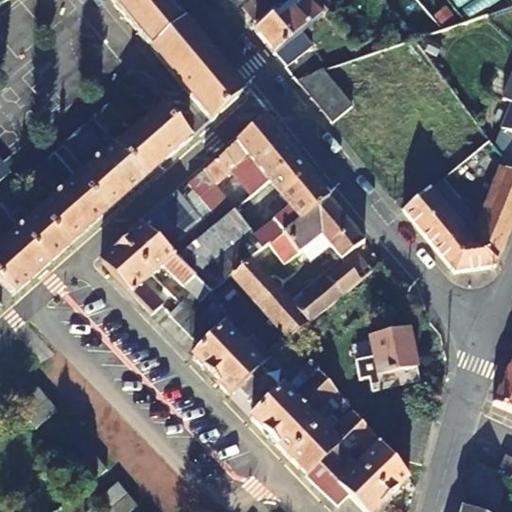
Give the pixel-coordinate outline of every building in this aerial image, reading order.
[(162,0),(108,0),(210,124),(241,96),(162,0)] [(251,0),(242,0),(234,7),(238,11),(241,9),(251,0)] [(251,0),(241,9),(254,23),(278,3),(275,0),(251,0)] [(305,0),(278,23),(272,17),(254,32),(274,56),(300,35),(328,12),(318,0),(305,0)] [(305,0),(292,0),(272,17),(278,23),(305,0)] [(312,48),(300,35),(274,56),(285,69),(312,48)] [(351,108),(323,72),(296,82),(331,125),(351,108)] [(511,130),(511,75),(503,98),(511,100),(511,102),(502,127),(511,130)] [(92,121),(117,151),(144,182),(189,143),(162,113),(131,139),(119,127),(120,125),(106,110),(92,121)] [(248,162),(255,171),(240,184),(252,198),(268,186),(297,163),(264,123),(188,189),(204,207),(220,195),(217,190),(234,175),(248,162)] [(144,182),(117,151),(108,158),(84,129),(75,138),(127,197),(144,182)] [(91,174),(81,182),(108,213),(127,197),(75,138),(66,145),(91,174)] [(71,191),(81,182),(56,154),(46,163),(71,191)] [(255,171),(248,162),(234,175),(240,184),(255,171)] [(0,163),(0,185),(11,176),(0,163)] [(108,213),(81,182),(71,191),(46,163),(37,172),(88,231),(108,213)] [(268,186),(288,212),(272,225),(253,242),(262,253),(285,236),(329,202),(297,163),(268,186)] [(438,183),(403,212),(455,274),(494,268),(511,224),(511,168),(506,166),(478,234),(438,183)] [(51,209),(41,218),(68,248),(88,231),(37,172),(26,181),(51,209)] [(0,208),(50,265),(68,248),(41,218),(33,225),(8,197),(0,203),(0,208)] [(142,229),(169,255),(180,246),(175,240),(198,221),(178,197),(142,229)] [(253,242),(272,225),(250,200),(219,225),(209,234),(175,263),(206,294),(210,298),(231,279),(252,262),(262,253),(253,242)] [(285,236),(269,250),(283,268),(300,254),(319,239),(329,250),(340,264),(342,263),(353,253),(364,245),(329,202),(285,236)] [(50,265),(0,208),(0,232),(10,244),(0,253),(0,284),(12,297),(50,265)] [(213,218),(203,227),(209,234),(219,225),(213,218)] [(175,240),(180,246),(203,227),(198,221),(175,240)] [(209,234),(203,227),(180,246),(169,255),(175,263),(209,234)] [(164,271),(173,282),(183,293),(187,289),(198,301),(206,294),(175,263),(169,255),(142,229),(121,247),(153,281),(164,271)] [(300,254),(310,266),(329,250),(319,239),(300,254)] [(99,265),(150,318),(160,309),(161,308),(144,289),(153,281),(121,247),(99,265)] [(371,275),(363,266),(353,253),(342,263),(344,266),(353,276),(360,270),(367,279),(371,275)] [(382,267),(374,257),(363,266),(371,275),(382,267)] [(293,310),(252,262),(231,279),(288,344),(308,327),(293,310)] [(344,266),(314,292),(330,311),(367,279),(360,270),(353,276),(344,266)] [(153,281),(162,290),(173,282),(164,271),(153,281)] [(309,329),(330,311),(314,292),(293,310),(308,327),(309,329)] [(190,299),(169,319),(180,330),(201,311),(190,299)] [(211,321),(201,311),(180,330),(190,341),(211,321)] [(212,322),(211,321),(190,341),(201,352),(221,332),(212,322)] [(239,328),(231,336),(237,343),(246,334),(239,328)] [(246,334),(237,343),(231,336),(224,329),(221,332),(201,352),(191,361),(210,380),(252,340),(246,334)] [(419,388),(410,336),(370,344),(373,363),(356,365),(361,385),(369,383),(372,397),(419,388)] [(263,369),(248,354),(257,346),(252,340),(210,380),(229,401),(239,391),(260,371),(263,369)] [(511,365),(508,364),(500,385),(511,389),(511,365)] [(311,365),(285,392),(292,400),(318,375),(311,365)] [(271,383),(260,371),(239,391),(250,403),(271,383)] [(282,394),(260,414),(251,423),(269,442),(327,385),(318,375),(292,400),(285,392),(282,394)] [(15,408),(36,390),(27,380),(6,398),(15,408)] [(282,394),(271,383),(250,403),(260,414),(282,394)] [(288,461),(321,430),(313,422),(337,398),(327,385),(269,442),(288,461)] [(511,389),(500,385),(492,404),(511,412),(511,389)] [(25,420),(46,402),(38,392),(17,409),(25,420)] [(26,421),(36,432),(56,414),(47,403),(26,421)] [(333,418),(340,427),(351,416),(345,407),(333,418)] [(37,433),(44,443),(65,426),(57,416),(37,433)] [(361,428),(351,416),(340,427),(328,438),(321,430),(288,461),(306,481),(340,449),(361,428)] [(402,418),(397,433),(428,441),(432,426),(402,418)] [(46,444),(55,455),(75,438),(67,427),(46,444)] [(361,428),(340,449),(387,503),(408,484),(361,428)] [(397,433),(393,447),(424,456),(428,441),(397,433)] [(57,457),(65,467),(86,450),(77,440),(57,457)] [(393,447),(390,461),(420,470),(424,456),(393,447)] [(358,511),(377,511),(387,503),(340,449),(306,481),(332,507),(337,510),(347,500),(358,511)] [(67,468),(74,478),(95,461),(88,452),(67,468)] [(499,473),(511,478),(511,460),(506,458),(499,473)] [(76,480),(85,490),(105,472),(97,462),(76,480)] [(476,465),(472,480),(501,494),(506,479),(476,465)] [(86,491),(95,503),(116,486),(106,474),(86,491)] [(472,480),(467,495),(497,509),(501,494),(472,480)] [(108,511),(126,498),(117,487),(96,504),(102,511),(108,511)] [(495,511),(497,509),(467,495),(461,511),(463,511),(495,511)] [(133,511),(136,510),(127,499),(111,511),(133,511)]
